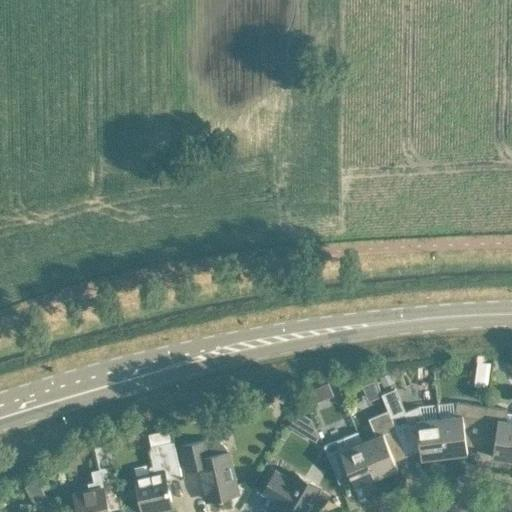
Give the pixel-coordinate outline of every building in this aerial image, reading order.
[(455,415),(440,417),(444,455),(468,452),(466,439),(482,442),(487,405),(457,401),(455,415)] [(421,458),(444,455),(440,417),(425,419),(419,405),(391,417),(406,451),(420,445),(421,458)] [(511,411),(507,411),(508,408),(487,405),(482,442),(494,443),(492,456),(511,458),(511,411)] [(388,409),(369,417),(372,425),(376,435),(361,441),(376,476),(398,467),(393,456),(406,451),(391,417),(388,409)] [(350,474),(355,485),(376,476),(361,441),(357,431),(324,445),(339,483),(340,482),(339,478),(350,474)] [(237,493),(228,451),(227,451),(227,448),(225,445),(222,442),(216,439),(206,441),(205,439),(180,445),(182,451),(186,469),(200,466),(207,499),(237,493)] [(150,473),(135,476),(143,511),(150,511),(173,507),(167,478),(182,475),(174,440),(156,444),(158,449),(150,451),(153,465),(150,465),(149,468),(150,473)] [(123,506),(118,487),(108,443),(95,446),(100,468),(92,470),(94,481),(88,482),(89,489),(75,492),(79,511),(103,511),(103,510),(123,506)] [(291,478),(275,469),(262,492),(278,501),(274,507),(283,511),(306,511),(310,505),(318,510),(325,503),(331,494),(320,488),(321,487),(295,471),(291,478)] [(44,492),(36,479),(25,485),(33,499),(44,492)]
